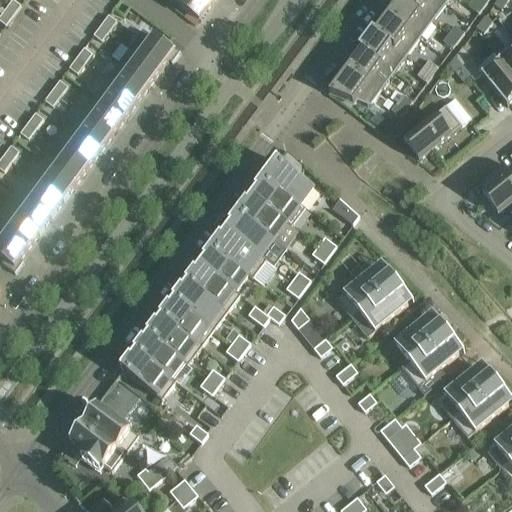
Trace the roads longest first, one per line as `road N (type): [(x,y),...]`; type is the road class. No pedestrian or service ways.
road 1 (residential): [(19,471),(370,0)]
road 2 (residential): [(215,55),(0,348)]
road 3 (residential): [(511,378),(366,217)]
road 4 (residential): [(511,256),(447,209),(444,196),(511,136)]
